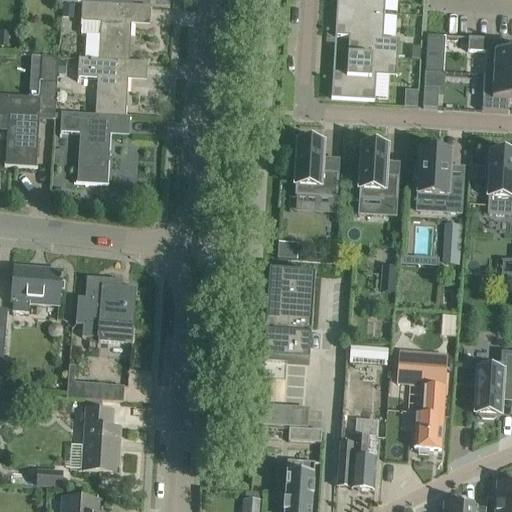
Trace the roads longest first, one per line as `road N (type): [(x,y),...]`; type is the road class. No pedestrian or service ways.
road 1 (residential): [(309,0),(307,108),(511,124)]
road 2 (unclassified): [(177,511),(186,304),(172,242)]
road 3 (unclassified): [(172,242),(197,191),(209,0)]
road 4 (residential): [(172,242),(0,224)]
road 5 (unclassified): [(391,511),(511,454)]
